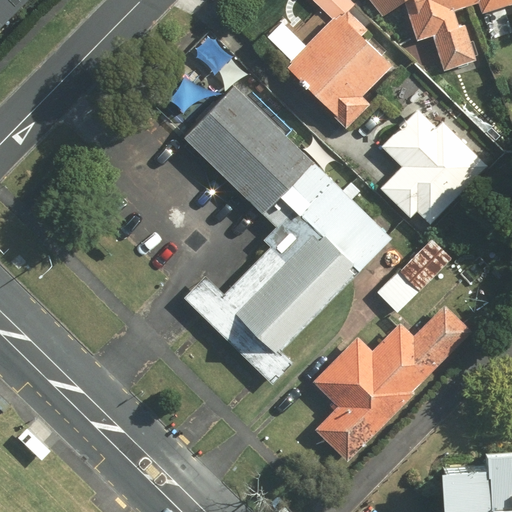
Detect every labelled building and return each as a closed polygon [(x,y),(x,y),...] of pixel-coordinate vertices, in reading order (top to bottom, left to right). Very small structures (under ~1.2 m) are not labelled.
[(0,0),(0,24),(23,0),(0,0)] [(309,0),(330,21),(281,68),(340,130),(365,106),(356,97),(390,65),(360,34),(364,30),(347,12),(352,7),(344,0),(309,0)] [(511,0),(361,0),(376,19),(397,2),(411,44),(428,38),(439,71),(474,60),(462,24),(455,26),(450,11),(473,4),(477,16),(511,4),(511,0)] [(207,37),(188,54),(210,77),(229,60),(207,37)] [(393,235),(237,84),(184,138),(282,233),(220,297),(277,353),(393,235)] [(398,168),(376,189),(405,219),(412,212),(425,226),(483,170),(441,127),(437,131),(416,110),(377,146),(398,168)] [(447,261),(426,240),(373,294),(395,315),(447,261)] [(310,431),(342,463),(411,395),(408,392),(467,334),(440,306),(408,338),(394,324),(366,352),(354,340),(308,385),(332,409),(310,431)] [(511,511),(511,449),(476,451),(477,470),(433,472),(434,511),(511,511)]
